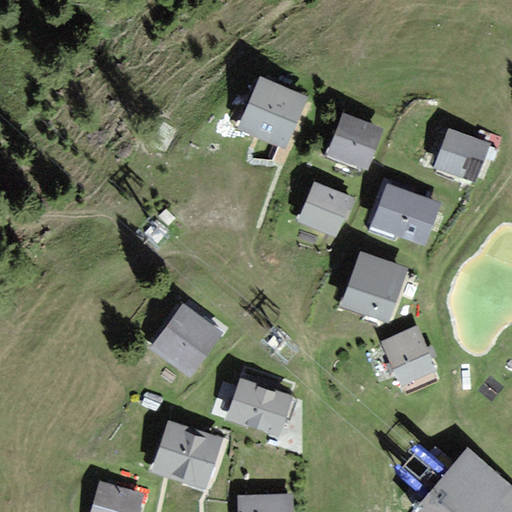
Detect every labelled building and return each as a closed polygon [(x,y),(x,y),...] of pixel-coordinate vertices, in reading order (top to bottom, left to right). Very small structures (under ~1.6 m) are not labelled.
[(286,148),(308,96),(255,74),(233,126),(286,148)] [(379,127),(336,111),(322,153),(364,168),(379,127)] [(489,144),(446,127),(431,165),(474,182),(489,144)] [(338,236),(354,197),(312,180),(296,218),(338,236)] [(367,221),(424,244),(441,204),(384,180),(367,221)] [(383,323),(405,271),(359,252),(337,304),(383,323)] [(187,377),(219,330),(179,303),(147,350),(187,377)] [(401,392),(438,373),(415,327),(378,345),(401,392)] [(279,438),(292,398),(238,380),(225,420),(279,438)] [(214,491),(229,438),(168,422),(153,475),(214,491)] [(511,511),(511,472),(474,438),(421,495),(439,511),(511,511)] [(136,511),(142,493),(99,482),(90,511),(136,511)] [(234,511),(293,511),(293,495),(235,495),(234,511)]
